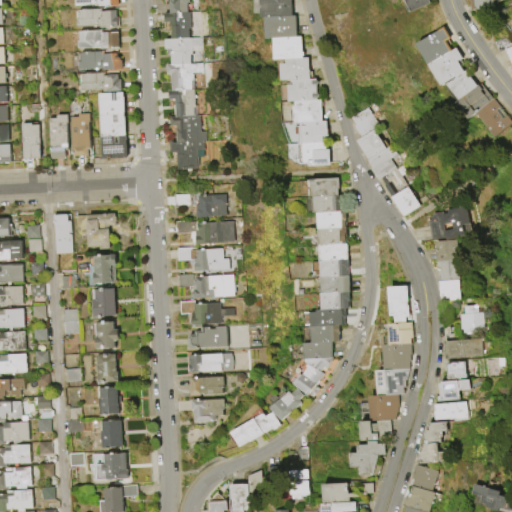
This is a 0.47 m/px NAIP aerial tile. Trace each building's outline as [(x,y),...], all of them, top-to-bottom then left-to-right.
[(187,0),(188,4),(186,4),(187,14),(169,14),(169,0),(187,0)] [(292,0),(293,16),(266,17),(262,17),(262,0),(292,0)] [(405,0),(432,0),(429,1),(431,4),(412,13),(405,0)] [(468,9),(467,0),(503,0),(495,1),(495,3),(491,4),(491,6),(468,9)] [(73,28),(73,13),(75,13),(74,11),(79,11),(79,10),(83,10),(83,11),(98,10),(98,12),(112,12),(112,18),(113,18),(114,28),(96,29),(96,27),(73,28)] [(169,14),(187,14),(189,13),(190,30),(188,30),(188,40),(171,41),(170,29),(168,29),(168,24),(164,24),(163,15),(169,14)] [(293,16),(296,16),(297,38),(274,38),(267,39),(267,32),(263,32),(263,21),(267,21),(266,17),(293,16)] [(416,44),(443,27),(450,38),(448,40),(451,44),(449,45),(452,51),(429,65),(416,44)] [(74,50),(73,34),(76,34),(76,32),(80,32),(80,31),(84,31),(84,32),(100,31),(100,34),(114,33),(115,49),(97,50),(97,49),(74,50)] [(297,38),(302,37),(302,53),(304,52),(304,55),(303,55),(303,58),(284,59),(275,60),(274,38),(297,38)] [(511,47),(506,50),(500,53),(495,42),(504,37),(509,38),(511,44),(511,47)] [(171,41),(188,40),(199,39),(201,41),(202,52),(191,52),(191,56),(189,56),(190,65),(170,66),(170,53),(171,53),(171,51),(164,51),(164,41),(171,41)] [(429,65),(452,51),(456,49),(462,59),(458,62),(464,72),(442,85),(429,65)] [(75,71),(75,55),(77,55),(77,54),(81,54),(81,53),(85,53),(85,54),(100,53),(100,55),(113,54),(113,58),(114,58),(115,59),(115,62),(118,61),(118,70),(98,71),(98,70),(75,71)] [(303,58),(309,58),(309,72),(311,72),(311,77),(310,77),(310,79),(290,80),(282,80),(281,64),(284,63),(284,59),(303,58)] [(170,66),(190,65),(202,65),(202,75),(200,75),(199,74),(192,75),(193,91),(171,92),(171,76),(166,76),(166,66),(170,66)] [(447,85),(464,72),(465,71),(477,86),(459,100),(447,85)] [(77,92),(76,76),(78,76),(77,75),(100,74),(100,77),(104,77),(104,76),(114,75),(114,80),(116,80),(117,92),(99,93),(99,91),(77,92)] [(310,79),(316,79),(316,80),(319,82),(316,85),(317,93),(319,95),(317,98),(317,101),(295,102),(289,102),(289,98),(283,98),(283,86),(288,86),(288,85),(291,85),(290,80),(310,79)] [(459,100),(477,86),(480,84),(493,99),(475,113),(468,118),(456,103),(459,100)] [(193,91),(194,107),(196,107),(196,117),(195,117),(175,118),(175,116),(173,116),(173,107),(174,107),(174,101),(168,102),(168,92),(171,92),(193,91)] [(95,116),(94,95),(119,94),(120,115),(95,116)] [(493,99),(500,107),(496,110),(502,118),(506,115),(511,123),(494,138),(486,129),(487,127),(475,113),(493,99)] [(317,101),(321,101),(322,122),(294,123),(294,118),(290,118),(290,109),(293,109),(293,106),(295,106),(295,102),(317,101)] [(350,118),(367,107),(379,126),(373,130),(361,138),(354,126),(355,126),(350,118)] [(68,118),(75,118),(75,115),(86,115),(86,123),(85,123),(87,150),(84,151),(85,157),(70,157),(68,118)] [(96,138),(95,116),(120,115),(121,137),(96,138)] [(46,119),(53,119),(53,116),(64,116),(65,125),(63,125),(65,148),(62,148),(63,160),(48,160),(46,119)] [(175,118),(195,117),(196,133),(193,133),(194,142),(176,143),(176,142),(175,142),(174,132),(176,132),(176,131),(176,127),(169,128),(169,118),(175,118)] [(294,123),(322,122),(326,121),(327,130),(328,130),(328,138),(322,138),(322,144),(299,143),(298,143),(297,135),(295,135),(294,123)] [(18,124),(28,123),(28,126),(36,126),(37,160),(20,160),(18,124)] [(0,126),(7,126),(8,143),(0,143),(0,126)] [(361,138),(373,130),(385,149),(383,150),(368,159),(356,141),(361,138)] [(96,138),(121,137),(122,158),(97,159),(96,138)] [(176,143),(194,142),(202,142),(203,151),(195,152),(196,170),(191,170),(191,173),(186,173),(186,170),(176,171),(176,161),(176,154),(170,154),(170,143),(172,143),(176,143)] [(322,144),(324,144),(325,152),(329,152),(329,168),(308,169),(308,165),(300,165),(300,164),(299,164),(298,156),(299,156),(299,143),(322,144)] [(0,145),(8,145),(9,164),(0,164),(0,145)] [(368,159),(383,150),(384,152),(390,148),(394,155),(388,158),(395,168),(381,178),(378,180),(370,168),(371,167),(367,160),(368,159)] [(395,168),(402,180),(407,177),(411,183),(406,186),(390,196),(383,186),(385,185),(381,178),(395,168)] [(305,181),(335,179),(336,190),(334,190),(335,196),(309,198),(306,198),(305,181)] [(390,196),(406,186),(419,206),(403,217),(390,196)] [(175,196),(190,195),(190,207),(176,208),(175,196)] [(197,219),(196,206),(199,205),(199,197),(226,195),(227,217),(219,218),(219,217),(211,217),(211,218),(197,219)] [(335,196),(338,196),(338,205),(337,205),(337,213),(313,214),(310,214),(310,213),(304,213),(303,199),(309,199),(309,198),(335,196)] [(447,239),(445,231),(452,230),(450,223),(443,225),(441,215),(447,214),(446,211),(464,207),(468,224),(461,226),(463,237),(447,241),(447,239)] [(337,213),(342,212),(342,221),(341,221),(341,222),(343,222),(343,227),(341,227),(341,228),(314,230),(313,214),(337,213)] [(427,221),(430,220),(430,218),(432,218),(432,215),(441,213),(441,215),(443,225),(441,225),(443,232),(445,231),(447,239),(432,243),(427,221)] [(57,254),(57,223),(55,223),(55,215),(55,214),(65,214),(65,215),(69,215),(72,215),(73,232),(71,233),(71,234),(73,234),(73,254),(57,254)] [(73,217),(84,217),(84,216),(112,215),(112,226),(107,226),(107,250),(98,250),(98,247),(85,248),(85,235),(78,235),(78,233),(74,233),(73,217)] [(0,220),(8,220),(8,227),(11,227),(11,232),(10,232),(10,237),(9,237),(0,237),(0,220)] [(177,223),(191,222),(192,234),(177,235),(177,223)] [(198,224),(234,222),(235,244),(199,246),(199,245),(197,245),(196,232),(199,232),(198,224)] [(26,239),(26,233),(27,233),(27,227),(39,227),(40,239),(26,239)] [(314,230),(341,228),(343,228),(343,237),(342,237),(342,245),(315,246),(314,230)] [(28,241),(41,240),(41,253),(28,253),(28,241)] [(0,264),(0,241),(21,241),(22,261),(15,261),(15,264),(0,264)] [(455,241),(457,261),(436,262),(435,242),(455,241)] [(315,246),(342,245),(344,245),(344,247),(345,247),(345,251),(345,252),(344,252),(345,261),(316,262),(315,246)] [(178,249),(193,248),(193,261),(179,262),(178,249)] [(195,272),(195,260),(197,260),(197,251),(224,250),(224,260),(229,260),(230,270),(195,272)] [(92,285),(91,267),(86,267),(86,258),(92,258),(92,257),(106,256),(113,256),(113,266),(112,266),(113,284),(100,284),(100,285),(92,285)] [(345,261),(345,270),(344,270),(344,277),(317,279),(316,272),(309,273),(308,264),(315,263),(315,262),(316,262),(345,261)] [(436,262),(457,261),(458,281),(438,282),(437,282),(436,262)] [(30,263),(43,263),(43,275),(31,275),(30,263)] [(0,265),(21,265),(22,283),(0,283),(0,265)] [(179,276),(193,275),(194,286),(194,288),(180,289),(179,276)] [(194,299),(194,298),(193,297),(193,294),(194,293),(194,288),(194,286),(197,286),(197,285),(195,284),(195,282),(196,280),(196,278),(201,277),(201,276),(205,276),(205,277),(235,276),(236,297),(194,299)] [(61,277),(75,277),(75,289),(61,290),(61,277)] [(317,279),(344,277),(345,277),(346,293),(318,295),(317,279)] [(438,282),(458,281),(459,301),(448,302),(448,298),(445,299),(445,297),(439,297),(438,282)] [(31,285),(44,285),(44,298),(31,298),(31,285)] [(393,314),(389,314),(387,286),(407,285),(408,315),(405,315),(405,322),(394,322),(393,314)] [(0,290),(2,290),(2,288),(22,287),(23,306),(0,306),(0,290)] [(112,290),(113,317),(92,317),(92,301),(90,301),(90,290),(112,290)] [(318,295),(346,293),(346,302),(345,302),(345,309),(342,310),(317,311),(316,295),(318,295)] [(181,303),(195,302),(196,305),(221,304),(221,310),(234,309),(235,317),(222,318),(222,325),(197,326),(193,326),(192,315),(182,316),(181,303)] [(459,314),(463,314),(462,307),(472,306),(472,310),(477,309),(477,313),(481,313),(483,328),(471,329),(472,332),(472,334),(466,335),(466,333),(463,333),(462,330),(460,330),(459,314)] [(32,307),(46,307),(46,319),(33,320),(32,307)] [(0,310),(24,310),(24,328),(0,328),(0,310)] [(63,311),(77,310),(78,335),(63,335),(63,311)] [(317,311),(342,310),(342,319),(341,319),(341,326),(336,326),(314,327),(313,311),(317,311)] [(405,322),(412,321),(412,337),(410,337),(411,343),(410,343),(389,344),(388,322),(394,322),(405,322)] [(94,350),(94,343),(91,343),(91,325),(92,325),(92,324),(111,323),(111,330),(115,330),(116,342),(112,342),(112,349),(94,350)] [(314,327),(336,326),(336,335),(335,335),(335,343),(329,343),(308,344),(307,327),(314,327)] [(191,350),(191,349),(190,349),(189,336),(190,336),(190,335),(196,335),(196,333),(202,332),(202,329),(227,327),(229,348),(191,350)] [(34,330),(47,329),(47,342),(34,342),(34,330)] [(5,333),(25,333),(25,351),(0,352),(0,335),(5,335),(5,333)] [(443,342),(480,338),(482,356),(444,359),(443,342)] [(308,344),(329,343),(329,359),(300,360),(300,344),(308,344)] [(389,344),(410,343),(411,354),(410,354),(410,361),(409,361),(410,368),(384,369),(383,344),(389,344)] [(35,352),(48,352),(49,364),(36,365),(35,352)] [(0,378),(0,357),(6,357),(6,356),(26,355),(26,373),(0,373),(0,376),(1,378),(0,378)] [(96,383),(96,375),(94,375),(93,357),(96,357),(96,356),(113,355),(114,373),(115,373),(116,383),(96,383)] [(190,356),(232,355),(232,356),(234,360),(234,365),(233,370),(233,372),(198,373),(198,374),(190,374),(189,365),(191,365),(190,356)] [(312,386),(298,376),(305,366),(301,363),(300,360),(329,359),(323,370),(320,368),(317,373),(320,375),(315,381),(316,382),(313,387),(312,386)] [(442,363),(447,363),(448,364),(461,362),(462,379),(444,380),(442,363)] [(384,369),(410,368),(406,379),(405,379),(406,386),(403,386),(404,393),(399,394),(377,395),(376,369),(384,369)] [(65,370),(80,369),(80,380),(81,380),(81,388),(67,388),(66,383),(65,370)] [(290,386),(291,386),(289,384),(296,374),(298,376),(312,386),(311,387),(315,390),(310,398),(305,395),(304,396),(290,386)] [(37,375),(50,375),(50,387),(37,388),(37,375)] [(191,379),(202,378),(202,379),(224,378),(225,386),(223,386),(223,395),(202,396),(202,397),(191,397),(191,388),(191,379)] [(0,380),(23,380),(24,391),(20,391),(20,396),(7,397),(7,391),(5,391),(6,397),(4,397),(4,400),(0,400),(0,380)] [(436,382),(464,380),(465,390),(454,391),(455,400),(434,402),(434,397),(436,397),(435,384),(437,384),(436,382)] [(98,416),(98,408),(96,408),(95,389),(115,389),(115,397),(118,397),(118,404),(116,404),(116,415),(98,416)] [(267,409),(276,400),(274,398),(281,392),(283,394),(285,392),(288,395),(293,390),(300,397),(295,401),(298,404),(278,422),(270,413),(267,409)] [(377,395),(399,394),(399,404),(395,419),(390,419),(370,420),(368,395),(377,395)] [(37,398),(50,397),(50,410),(37,410),(37,398)] [(195,424),(195,412),(192,412),(192,402),(225,401),(225,409),(223,409),(223,417),(214,418),(214,423),(195,424)] [(0,423),(0,403),(21,402),(21,419),(5,420),(5,423),(0,423)] [(431,405),(461,402),(463,420),(450,421),(450,419),(431,420),(430,412),(432,411),(431,405)] [(69,409),(81,409),(81,421),(78,421),(69,422),(69,409)] [(251,419),(260,414),(262,417),(270,413),(278,427),(270,432),(269,430),(262,434),(262,433),(260,434),(251,419)] [(38,420),(50,419),(51,432),(38,433),(38,420)] [(237,427),(251,419),(260,434),(260,435),(247,443),(246,442),(237,427)] [(370,420),(390,419),(391,432),(385,432),(385,438),(360,439),(360,420),(370,420)] [(69,422),(78,421),(79,434),(69,434),(68,434),(67,422),(69,422)] [(97,423),(119,422),(119,449),(100,449),(100,441),(97,441),(97,423)] [(424,423),(441,422),(442,431),(438,432),(438,437),(437,437),(437,443),(433,443),(420,444),(419,431),(425,430),(424,423)] [(0,446),(0,427),(3,427),(3,423),(27,423),(28,441),(5,442),(5,446),(0,446)] [(227,436),(229,435),(228,433),(237,427),(246,442),(236,448),(234,444),(232,445),(227,436)] [(368,443),(368,440),(377,440),(377,443),(384,443),(384,453),(377,454),(373,473),(358,474),(358,466),(350,466),(349,452),(357,452),(356,444),(368,443)] [(39,443),(52,442),(52,455),(39,456),(39,443)] [(420,444),(433,443),(434,452),(442,452),(443,462),(415,464),(413,451),(417,450),(417,444),(420,444)] [(0,468),(0,450),(5,450),(5,449),(10,449),(10,446),(29,446),(30,464),(6,465),(6,468),(0,468)] [(306,448),(307,463),(297,463),(297,451),(299,448),(306,448)] [(68,454),(83,454),(83,467),(69,467),(68,454)] [(95,481),(94,465),(98,465),(98,458),(102,457),(102,455),(124,455),(125,480),(95,481)] [(40,465),(53,465),(53,478),(40,478),(40,465)] [(411,465),(434,471),(427,492),(407,486),(409,480),(407,479),(411,465)] [(6,469),(30,469),(30,487),(21,487),(21,490),(16,490),(16,487),(8,487),(8,491),(0,491),(0,473),(6,473),(6,469)] [(267,469),(280,469),(281,482),(267,483),(267,469)] [(290,471),(308,470),(309,489),(310,489),(310,496),(302,496),(302,500),(292,500),(292,495),(290,495),(290,471)] [(248,485),(248,477),(261,471),(262,493),(249,494),(248,485)] [(321,484),(347,483),(348,493),(357,493),(357,484),(372,483),(372,494),(365,494),(366,497),(348,498),(348,503),(322,504),(321,484)] [(474,484),(500,492),(499,495),(511,499),(511,503),(509,511),(499,508),(493,511),(487,509),(485,504),(479,502),(481,497),(471,494),(474,484)] [(232,511),(231,486),(248,485),(249,494),(250,509),(243,509),(243,511),(232,511)] [(117,487),(134,486),(134,497),(120,497),(120,506),(122,507),(122,511),(121,511),(96,511),(96,502),(102,502),(102,489),(117,489),(117,487)] [(407,486),(427,492),(430,493),(424,511),(416,511),(401,508),(399,507),(402,496),(404,496),(407,486)] [(41,488),(54,488),(55,500),(42,501),(41,488)] [(0,511),(0,495),(8,495),(8,492),(32,491),(32,509),(24,509),(24,511),(17,511),(17,509),(9,510),(9,511),(0,511)] [(208,511),(207,503),(210,503),(217,495),(224,503),(227,502),(227,511),(208,511)] [(322,504),(348,503),(355,503),(355,511),(321,511),(321,504),(322,504)]
